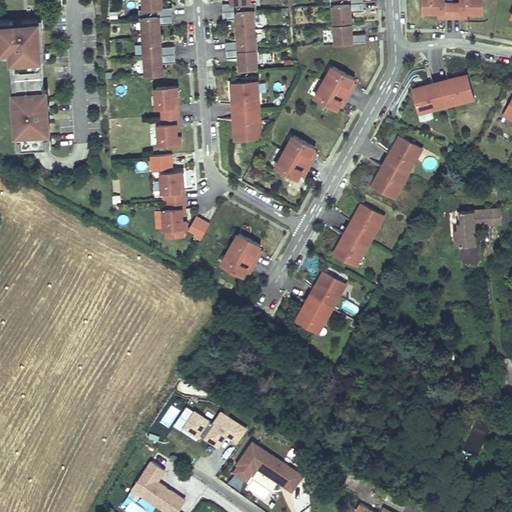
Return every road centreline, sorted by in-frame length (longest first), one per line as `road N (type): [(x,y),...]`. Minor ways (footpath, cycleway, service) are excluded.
road 1 (residential): [(198,0),(207,161),(217,179),(304,228)]
road 2 (residential): [(400,53),(304,228)]
road 3 (residential): [(71,0),(81,141)]
